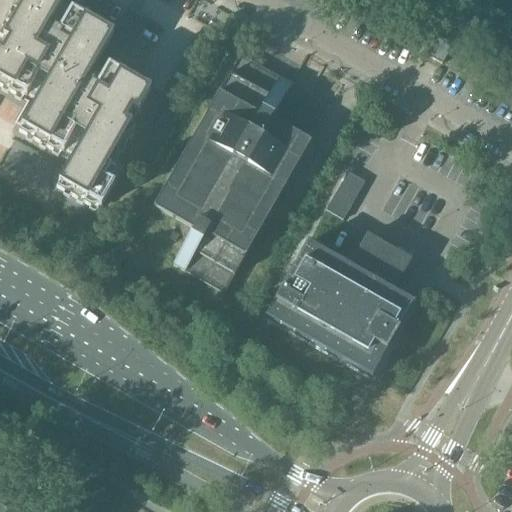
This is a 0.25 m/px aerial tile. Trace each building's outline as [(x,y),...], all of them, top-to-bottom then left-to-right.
[(15,97),(23,96),(35,103),(18,133),(26,137),(35,137),(32,141),(39,145),(48,144),(45,148),(52,152),(61,151),(73,158),(56,188),(64,193),(72,192),(70,196),(77,201),(85,200),(83,204),(90,208),(98,207),(101,209),(114,185),(105,180),(111,169),(107,167),(108,165),(115,161),(119,154),(115,152),(123,148),(127,141),(123,139),(130,135),(135,127),(131,125),(150,91),(148,90),(144,83),(137,79),(135,83),(131,75),(124,71),(122,75),(118,68),(110,63),(104,74),(94,69),(113,35),(111,34),(107,27),(100,23),(98,27),(94,19),(87,15),(85,19),(81,12),(73,7),(70,12),(61,7),(64,0),(23,0),(18,3),(14,10),(18,12),(10,16),(6,23),(10,25),(3,29),(0,33),(0,37),(2,39),(0,43),(0,88),(2,89),(10,88),(8,93),(15,97)] [(407,46),(422,54),(428,44),(413,36),(407,46)] [(425,56),(441,65),(453,46),(436,36),(425,56)] [(173,267),(223,296),(310,143),(270,121),(290,86),(239,57),(153,209),(193,232),(173,267)] [(367,237),(349,268),(308,244),(265,319),(372,379),(414,305),(393,293),(411,261),(367,237)]
